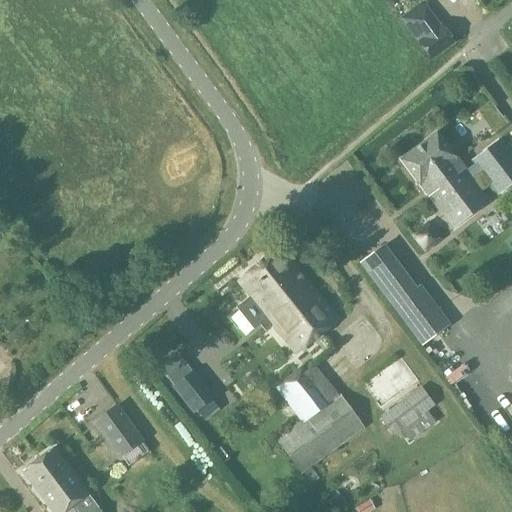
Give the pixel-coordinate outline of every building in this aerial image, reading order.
[(454,43),(441,26),(419,43),(431,59),(454,43)] [(419,147),(401,160),(428,196),(440,213),(453,229),(471,216),(489,202),(482,193),(486,189),(491,186),(494,191),(498,197),(511,187),(511,186),(511,157),(509,153),(495,164),(482,174),(484,176),(474,183),(464,169),(455,158),(437,133),(419,147)] [(502,143),(474,163),(481,173),(482,174),(495,164),(509,153),(502,143)] [(384,245),(359,264),(392,308),(418,288),(417,288),(384,245)] [(280,247),(239,282),(296,353),(337,320),(280,247)] [(418,288),(392,308),(422,346),(451,324),(421,285),(417,288),(418,288)] [(195,415),(214,399),(188,369),(183,363),(168,375),(176,385),(174,387),(171,389),(195,415)] [(341,395),(339,396),(315,365),(306,372),(303,367),(274,388),(279,393),(265,404),(278,422),(293,410),(301,422),(275,441),(300,476),(303,474),(311,485),(319,479),(311,468),(364,430),(341,395)] [(511,383),(502,367),(495,372),(507,392),(511,388),(511,383)] [(421,388),(380,417),(394,436),(435,407),(421,388)] [(120,458),(142,441),(116,406),(94,423),(120,458)] [(64,493),(78,511),(99,511),(88,495),(88,494),(54,448),(40,458),(53,474),(49,478),(60,495),(64,493)] [(53,474),(40,458),(22,472),(51,511),(64,511),(73,506),(76,511),(78,511),(64,493),(60,495),(49,478),(53,474)] [(374,511),(371,501),(354,506),(356,511),(374,511)]
